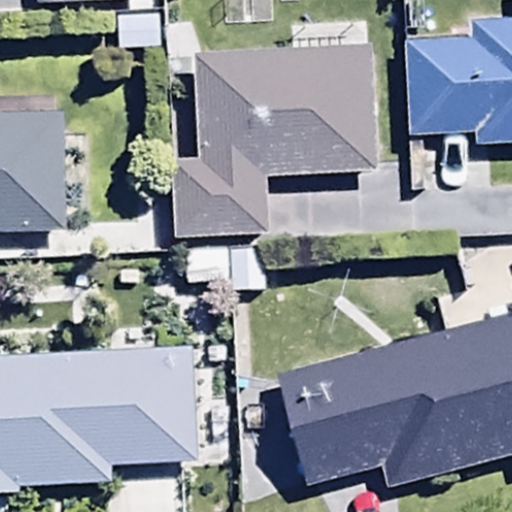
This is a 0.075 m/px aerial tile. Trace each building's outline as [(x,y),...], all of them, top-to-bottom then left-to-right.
[(39,0),(0,0),(0,23),(40,21),(39,9),(39,0)] [(39,0),(39,9),(142,3),(142,0),(39,0)] [(474,143),(475,154),(511,152),(511,27),(468,29),(469,46),(403,49),(407,146),(474,143)] [(370,54),(194,58),(197,167),(170,168),(172,248),(269,246),(267,184),(374,181),(370,54)] [(0,241),(67,241),(65,120),(0,121),(0,241)] [(264,300),(264,256),(184,256),(184,291),(229,292),(229,300),(264,300)] [(511,313),(505,315),(507,325),(277,385),(306,497),(379,478),(383,495),(511,462),(511,313)] [(0,504),(22,503),(22,495),(110,490),(110,473),(195,469),(190,354),(0,363),(0,504)]
